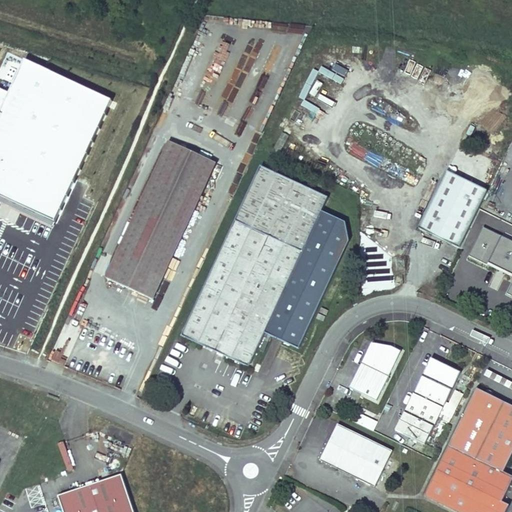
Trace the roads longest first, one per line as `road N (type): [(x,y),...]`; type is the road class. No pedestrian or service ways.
road 1 (residential): [(251,471),(298,410),(335,333),(358,312),(392,302),(419,305),(511,350)]
road 2 (residential): [(0,365),(251,471)]
road 3 (unknown): [(412,220),(346,157),(343,134),(368,120),(420,143),(432,156),(427,186)]
road 4 (unknown): [(446,318),(390,433)]
